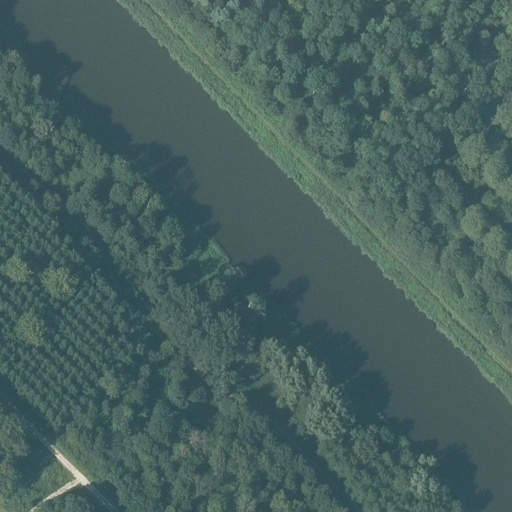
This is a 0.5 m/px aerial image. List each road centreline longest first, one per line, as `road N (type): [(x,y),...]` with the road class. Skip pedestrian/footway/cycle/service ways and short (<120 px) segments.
road 1 (track): [(142,0),(511,373)]
road 2 (track): [(0,395),(114,511)]
